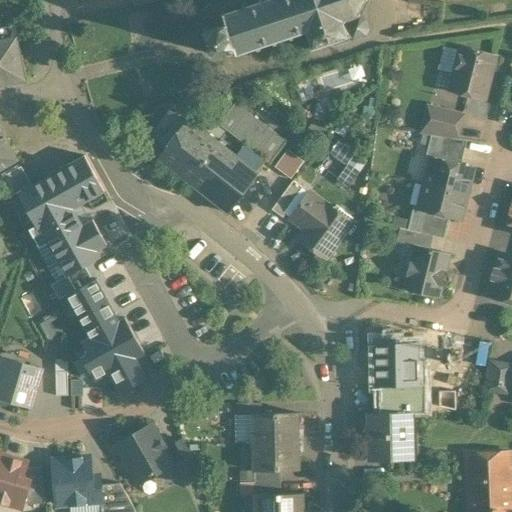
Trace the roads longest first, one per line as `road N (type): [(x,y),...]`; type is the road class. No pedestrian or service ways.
road 1 (residential): [(299,302),(228,234),(106,146),(57,83)]
road 2 (residential): [(319,327),(361,308),(440,319),(463,313),(497,158)]
road 3 (residential): [(200,364),(136,404),(72,428),(0,424)]
road 4 (residential): [(336,511),(332,365),(319,327)]
